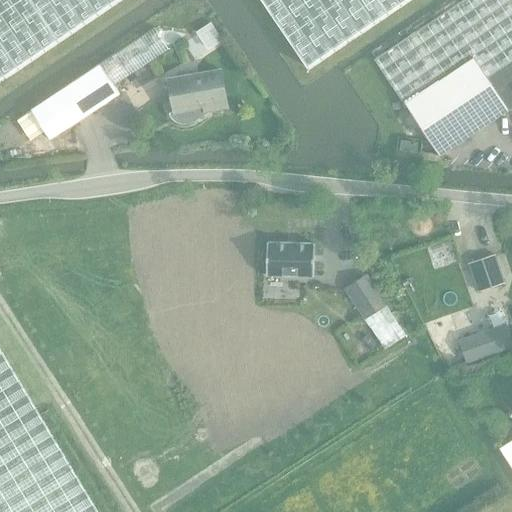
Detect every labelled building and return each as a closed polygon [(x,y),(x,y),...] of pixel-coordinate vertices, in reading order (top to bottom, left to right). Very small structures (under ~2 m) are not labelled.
[(0,0),(0,98),(144,0),(254,0),(313,86),(440,0),(0,0)] [(511,0),(459,0),(374,56),(404,101),(473,57),(487,78),(511,61),(511,0)] [(155,27),(100,64),(114,85),(169,49),(155,27)] [(451,147),(508,111),(487,78),(473,57),(404,101),(419,124),(439,155),(451,147)] [(508,111),(511,110),(511,61),(487,78),(508,111)] [(100,64),(30,110),(50,140),(120,94),(114,85),(100,64)] [(213,113),(213,112),(228,109),(222,72),(170,81),(173,100),(175,100),(177,110),(170,114),(172,120),(176,122),(179,124),(183,125),(188,126),(192,125),(195,123),(213,113)] [(418,153),(419,144),(402,142),(401,151),(418,153)] [(325,238),(277,236),(276,268),(324,270),(325,238)] [(505,283),(496,255),(469,263),(478,291),(505,283)] [(365,319),(386,306),(366,275),(345,289),(365,319)] [(386,306),(365,319),(385,349),(406,335),(386,306)] [(511,339),(506,322),(458,338),(466,362),(511,346),(511,339)] [(366,334),(361,341),(371,348),(376,341),(366,334)] [(0,511),(96,511),(0,352),(0,511)] [(511,439),(498,448),(511,470),(511,439)]
